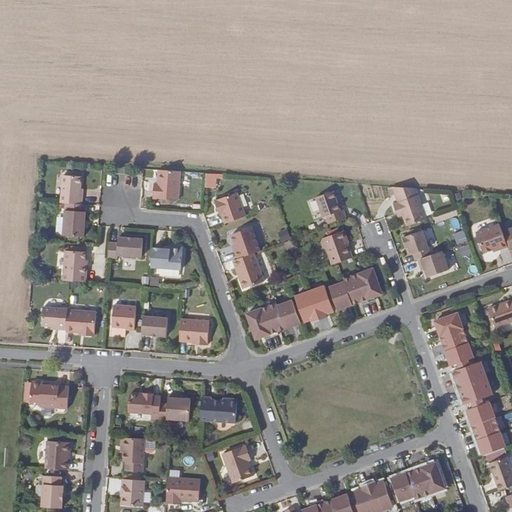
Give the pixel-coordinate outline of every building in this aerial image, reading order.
[(179,200),(181,171),(159,170),(158,183),(155,183),(154,198),(179,200)] [(204,188),(219,189),(220,174),(205,173),(204,188)] [(80,196),(81,189),(82,176),(63,174),(61,203),(66,203),(83,204),(83,196),(80,196)] [(427,219),(416,188),(393,187),(399,203),(394,204),(397,213),(402,212),(406,221),(407,226),(427,219)] [(326,216),(329,224),(346,217),(344,210),(341,211),(334,191),(316,197),(324,218),(326,216)] [(215,201),(218,210),(220,210),(222,214),(225,224),(246,216),(237,193),(215,201)] [(83,204),(66,203),(64,235),(84,236),(84,230),(85,220),(86,212),(85,212),(85,204),(83,204)] [(433,222),(450,219),(448,213),(432,216),(433,222)] [(453,230),(461,227),(456,216),(449,220),(453,230)] [(504,234),(500,224),(477,232),(484,253),(499,247),(500,249),(508,246),(504,234)] [(413,254),(415,260),(418,259),(431,254),(421,226),(401,233),(406,246),(407,248),(408,247),(411,255),(413,254)] [(255,253),(260,251),(251,227),(231,235),(235,244),(237,250),(235,250),(238,259),(255,253)] [(286,229),(277,233),(281,242),(290,238),(286,229)] [(453,232),(456,244),(466,242),(464,230),(453,232)] [(333,265),(354,257),(350,248),(344,231),(323,238),(322,242),(324,249),(327,250),(333,265)] [(119,243),(110,242),(108,257),(118,258),(118,255),(140,256),(141,238),(119,237),(119,243)] [(467,244),(458,247),(464,263),(473,260),(467,244)] [(180,247),(173,246),(170,249),(165,248),(153,247),(151,267),(182,270),(183,250),(180,247)] [(83,282),(84,268),(82,268),(82,260),(83,252),(65,250),(63,280),(70,281),(83,282)] [(424,266),(425,269),(427,274),(428,277),(449,270),(442,251),(431,254),(418,259),(421,267),(424,266)] [(243,281),(243,287),(244,291),(248,292),(266,286),(255,253),(238,259),(233,260),(238,275),(241,274),(243,281)] [(338,310),(354,305),(353,301),(360,298),(362,302),(362,305),(376,300),(375,297),(374,293),(382,290),(374,268),(344,279),(345,282),(330,287),(338,310)] [(297,299),(302,315),(310,312),(312,316),(313,319),(326,314),(325,311),(324,307),(332,304),(326,289),(297,299)] [(247,314),(257,339),(264,337),(265,339),(279,335),(278,332),(277,328),(285,325),(286,329),(301,323),(293,300),(269,309),(268,306),(247,314)] [(511,300),(489,308),(495,327),(511,321),(511,300)] [(113,327),(126,328),(126,330),(135,330),(137,307),(114,305),(113,327)] [(68,310),(68,309),(44,307),(42,325),(59,327),(59,330),(67,330),(68,310)] [(85,333),(84,335),(95,336),(96,312),(68,310),(67,330),(66,332),(80,332),(85,333)] [(180,336),(194,337),(198,338),(198,342),(208,343),(210,314),(182,312),(180,336)] [(451,365),(474,357),(458,313),(435,321),(439,331),(446,350),(451,365)] [(168,318),(144,316),(142,335),(167,336),(168,318)] [(457,392),(460,392),(465,404),(493,394),(481,361),(453,371),(454,373),(458,384),(455,385),(456,389),(457,392)] [(70,387),(51,385),(43,385),(43,382),(32,382),(31,404),(41,404),(41,407),(68,409),(70,387)] [(160,421),(161,396),(154,396),(154,394),(144,393),(144,395),(130,394),(129,412),(152,414),(151,420),(160,421)] [(182,396),(168,395),(167,418),(189,420),(191,399),(182,398),(182,396)] [(202,397),(201,420),(236,422),(238,401),(236,399),(232,399),(229,401),(223,400),(211,400),(212,397),(202,397)] [(483,455),(506,447),(490,402),(467,410),(469,415),(472,426),(480,446),(483,455)] [(145,439),(125,437),(124,452),(123,462),(126,462),(126,470),(143,472),(145,439)] [(67,470),(68,458),(68,454),(70,454),(71,442),(48,441),(46,468),(67,470)] [(249,461),(252,460),(246,445),(223,453),(233,483),(254,475),(249,461)] [(495,477),(500,490),(511,485),(511,469),(507,457),(490,463),(495,477)] [(447,490),(437,462),(429,465),(427,462),(426,459),(413,464),(414,467),(415,470),(407,473),(406,470),(390,475),(401,504),(416,498),(417,501),(447,490)] [(42,507),(62,508),(63,500),(60,500),(61,493),(63,494),(64,486),(61,486),(62,477),(45,476),(42,507)] [(201,480),(168,477),(168,482),(166,503),(177,504),(177,500),(182,500),(199,502),(201,480)] [(144,506),(146,480),(123,479),(122,495),(123,495),(122,504),(144,506)] [(364,492),(356,495),(362,511),(377,511),(393,506),(385,484),(377,487),(376,483),(375,481),(361,486),(363,488),(364,492)] [(326,506),(324,502),(323,499),(310,504),(311,507),(312,511),(307,511),(353,511),(346,491),(331,497),(332,500),(333,503),(326,506)]
